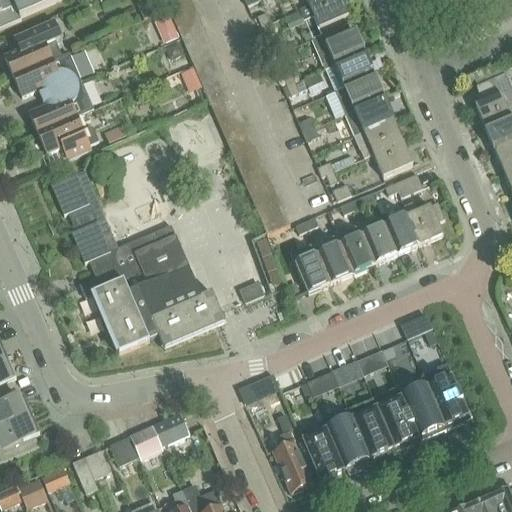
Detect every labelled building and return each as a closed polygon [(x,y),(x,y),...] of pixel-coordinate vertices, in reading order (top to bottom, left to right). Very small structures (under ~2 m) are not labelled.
[(0,0),(0,31),(22,22),(21,20),(64,1),(63,0),(0,0)] [(100,0),(104,9),(124,0),(100,0)] [(147,0),(148,0),(143,2),(149,16),(154,14),(164,10),(159,0),(147,0)] [(190,0),(185,0),(168,7),(172,17),(194,8),(190,0)] [(329,0),(310,9),(300,13),(305,24),(315,20),(320,33),(323,39),(343,30),(341,24),(349,20),(340,0),(329,0)] [(305,0),(310,9),(329,0),(305,0)] [(194,8),(172,17),(177,27),(198,18),(194,8)] [(263,30),(270,27),(266,17),(259,21),(263,30)] [(198,18),(177,27),(181,37),(203,28),(198,18)] [(170,19),(155,25),(158,35),(173,28),(170,19)] [(23,52),(5,60),(14,81),(63,60),(56,44),(62,41),(55,24),(15,42),(15,43),(18,41),(23,52)] [(270,27),(263,30),(267,40),(274,36),(270,27)] [(203,28),(181,37),(185,46),(207,37),(203,28)] [(323,39),(313,43),(326,73),(365,57),(355,34),(347,38),(343,30),(323,39)] [(207,37),(185,46),(189,57),(211,47),(207,37)] [(178,45),(166,50),(172,63),(184,57),(178,45)] [(211,47),(189,57),(194,67),(216,58),(211,47)] [(69,57),(63,60),(14,81),(23,101),(41,94),(43,98),(49,96),(50,99),(81,86),(69,57)] [(326,73),(336,96),(375,79),(365,57),(326,73)] [(216,58),(194,67),(199,78),(220,69),(216,58)] [(220,69),(199,78),(203,88),(225,78),(220,69)] [(195,70),(182,76),(189,92),(202,86),(199,78),(195,70)] [(288,89),(296,86),(292,77),(284,80),(288,89)] [(486,132),(511,120),(511,91),(506,77),(478,89),(485,105),(476,109),(486,132)] [(225,78),(203,88),(207,97),(229,88),(225,78)] [(336,96),(345,118),(384,101),(375,79),(336,96)] [(304,83),(296,87),(300,96),(308,92),(304,83)] [(39,138),(78,121),(93,114),(81,86),(50,99),(52,103),(46,105),(48,110),(30,118),(39,138)] [(296,86),(288,89),(292,99),(300,96),(296,87),(296,86)] [(229,88),(207,97),(210,105),(211,107),(233,98),(229,88)] [(233,98),(211,107),(216,117),(238,108),(233,98)] [(345,118),(355,141),(394,124),(384,101),(345,118)] [(238,108),(216,117),(220,128),(242,118),(238,108)] [(242,118),(220,128),(224,137),(246,128),(242,118)] [(511,120),(486,132),(495,154),(511,146),(511,120)] [(78,121),(39,138),(48,158),(65,151),(67,155),(68,155),(72,164),(93,155),(91,150),(100,145),(94,132),(91,130),(84,134),(78,121)] [(307,134),(315,131),(311,122),(303,125),(307,134)] [(404,146),(394,124),(355,141),(365,163),(374,159),(404,146)] [(303,125),(299,127),(303,136),(307,134),(303,125)] [(246,128),(224,137),(229,148),(251,138),(246,128)] [(125,130),(105,138),(109,148),(129,140),(125,130)] [(315,131),(307,134),(311,144),(319,140),(315,131)] [(307,134),(303,136),(307,146),(311,144),(307,134)] [(251,138),(229,148),(233,158),(255,148),(251,138)] [(414,168),(404,146),(374,159),(384,181),(414,168)] [(511,172),(511,146),(495,154),(505,176),(511,172)] [(255,148),(233,158),(238,168),(260,158),(255,148)] [(260,158),(238,168),(242,178),(264,169),(260,158)] [(351,159),(331,168),(334,175),(355,167),(351,159)] [(326,179),(334,175),(331,167),(318,172),(322,181),(326,179)] [(264,169),(242,178),(246,188),(268,178),(264,169)] [(226,328),(221,316),(213,296),(202,301),(173,230),(119,253),(86,175),(77,179),(77,178),(52,189),(52,191),(54,190),(66,218),(64,218),(65,219),(70,217),(78,235),(73,237),(73,238),(75,238),(87,266),(85,266),(86,268),(91,265),(99,283),(86,289),(91,300),(95,299),(119,358),(159,341),(165,354),(226,328)] [(334,175),(326,179),(331,189),(338,185),(334,175)] [(268,178),(246,188),(251,198),(273,189),(268,178)] [(395,187),(398,195),(401,201),(423,192),(417,178),(395,187)] [(398,195),(395,187),(386,191),(389,199),(398,195)] [(352,199),(348,188),(333,195),(338,205),(352,199)] [(273,189),(251,198),(255,208),(277,199),(273,189)] [(359,202),(350,206),(353,214),(363,210),(375,204),(372,197),(359,202)] [(277,199),(255,208),(260,219),(282,209),(277,199)] [(350,206),(341,210),(344,218),(353,214),(350,206)] [(413,206),(404,210),(408,219),(421,248),(443,239),(438,227),(445,224),(438,207),(431,210),(417,216),(413,206)] [(282,209),(260,219),(264,229),(286,219),(282,209)] [(286,219),(264,229),(268,239),(269,238),(290,229),(290,228),(286,219)] [(408,219),(386,229),(399,258),(421,248),(408,219)] [(315,221),(306,225),(309,233),(319,229),(315,221)] [(306,225),(296,229),(300,237),(309,233),(306,225)] [(369,226),(359,230),(363,239),(375,268),(399,258),(386,229),(372,235),(369,226)] [(359,230),(337,239),(341,248),(354,277),(375,268),(363,239),(359,230)] [(337,239),(315,249),(319,258),(332,287),(354,277),(341,248),(337,239)] [(315,248),(292,257),(296,268),(309,297),(332,287),(319,258),(315,249),(315,248)] [(251,288),(240,293),(245,306),(264,298),(259,285),(251,288)] [(291,291),(290,291),(290,292),(293,298),(294,301),(295,301),(301,298),(297,288),(291,291)] [(0,369),(9,366),(0,346),(0,369)] [(392,350),(382,354),(386,364),(396,360),(392,350)] [(368,361),(358,365),(364,380),(374,376),(368,361)] [(0,401),(16,395),(12,387),(17,385),(9,366),(0,369),(0,401)] [(459,392),(458,392),(448,368),(422,379),(423,381),(423,380),(424,380),(445,430),(447,433),(462,427),(461,423),(470,419),(464,405),(464,404),(459,392)] [(258,384),(246,390),(252,403),(264,398),(276,393),(270,381),(270,380),(258,384)] [(422,444),(439,437),(437,433),(444,430),(445,432),(444,433),(445,434),(447,433),(445,430),(424,380),(423,380),(423,381),(399,391),(420,440),(422,444)] [(317,382),(307,386),(313,400),(323,396),(317,382)] [(397,455),(399,454),(398,454),(404,452),(406,451),(412,448),(414,447),(413,444),(419,441),(420,443),(419,444),(420,445),(422,444),(420,440),(399,391),(374,402),(395,451),(397,455)] [(0,434),(32,421),(24,401),(19,403),(16,395),(0,401),(0,434)] [(388,455),(388,454),(393,452),(395,451),(374,402),(349,413),(370,462),(372,461),(371,461),(377,459),(379,458),(386,455),(388,455)] [(369,463),(370,462),(349,413),(324,423),(345,473),(346,472),(347,472),(349,477),(365,471),(362,465),(369,462),(369,463)] [(182,418),(153,430),(162,450),(190,438),(182,418)] [(32,421),(0,434),(0,467),(39,451),(36,442),(40,440),(32,421)] [(345,473),(324,423),(299,434),(320,484),(322,483),(343,473),(344,474),(345,473)] [(153,430),(132,440),(141,461),(142,464),(164,454),(162,450),(153,430)] [(287,451),(275,456),(292,497),(314,488),(291,435),(285,437),(282,439),(287,451)] [(111,450),(120,471),(141,461),(132,440),(111,450)] [(110,476),(101,454),(85,461),(94,483),(110,476)] [(94,483),(85,461),(73,466),(86,497),(98,492),(94,483)] [(44,484),(49,497),(71,488),(65,475),(44,484)] [(20,494),(24,505),(27,511),(29,511),(48,504),(40,486),(20,494)] [(0,498),(0,509),(1,511),(8,511),(24,505),(20,494),(18,490),(0,498)] [(223,511),(223,509),(216,494),(201,501),(196,490),(183,495),(190,511),(223,511)] [(511,511),(511,492),(492,501),(497,511),(511,511)] [(174,499),(163,503),(165,509),(166,511),(190,511),(183,495),(174,499)] [(497,511),(492,501),(484,504),(480,502),(474,505),(473,509),(471,510),(472,511),(497,511)]
